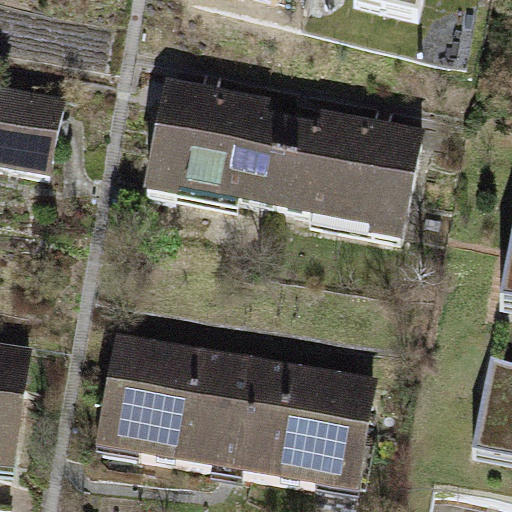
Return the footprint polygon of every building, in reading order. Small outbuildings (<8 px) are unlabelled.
[(437,0),(360,0),(356,15),(430,32),(437,0)] [(440,132),(169,92),(151,216),(422,256),(440,132)] [(0,180),(68,188),(77,103),(0,94),(0,180)] [(0,480),(30,484),(43,345),(0,340),(0,480)] [(393,382),(114,345),(97,468),(377,505),(393,382)] [(511,376),(511,377),(499,466),(511,468),(511,376)]
